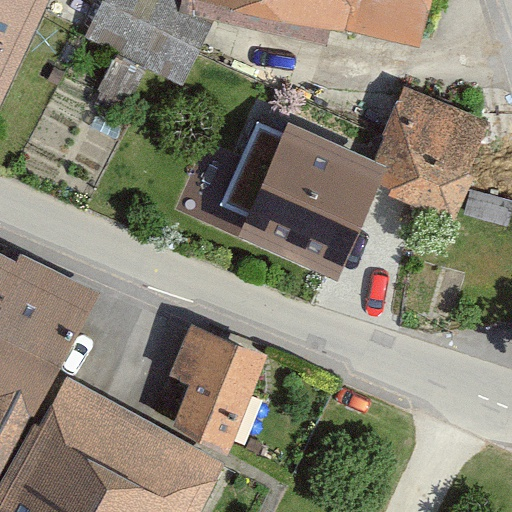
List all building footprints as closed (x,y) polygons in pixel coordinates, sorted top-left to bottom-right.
[(0,0),(0,102),(44,0),(0,0)] [(107,0),(90,40),(182,81),(217,3),(210,0),(107,0)] [(269,0),(419,35),(427,0),(269,0)] [(385,144),(373,176),(454,206),(489,115),(408,85),(385,144)] [(373,176),(385,144),(293,108),(281,139),(256,129),(222,216),(340,262),(373,176)] [(0,255),(0,456),(40,365),(74,287),(0,255)] [(143,414),(40,365),(0,456),(0,511),(175,511),(252,348),(179,314),(156,362),(166,367),(143,414)]
